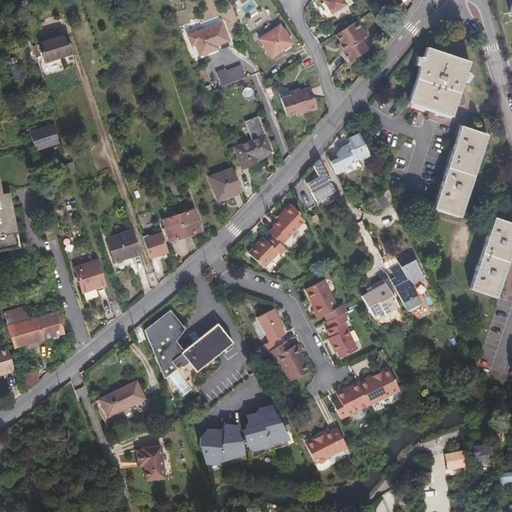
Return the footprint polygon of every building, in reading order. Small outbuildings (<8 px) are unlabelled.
[(343,4),(340,0),(322,0),(321,1),(329,13),(343,4)] [(218,22),(189,33),(198,54),(226,43),(218,22)] [(276,22),(255,34),(266,53),(287,40),(276,22)] [(366,36),(357,22),(336,36),(340,43),(345,50),(344,54),(348,61),(352,61),(368,50),(361,40),(366,36)] [(66,34),(39,43),(45,61),(72,53),(66,34)] [(468,59),(424,45),(407,100),(450,115),(468,59)] [(221,85),(245,76),(241,64),(226,70),(225,67),(215,71),(221,85)] [(305,106),(306,109),(317,104),(308,83),(298,87),(297,85),(288,89),(289,92),(280,96),(287,113),(299,108),(305,106)] [(265,132),(258,114),(244,119),(251,137),(265,132)] [(486,133),(460,124),(432,207),(458,215),(486,133)] [(54,128),(32,135),(37,152),(59,145),(54,128)] [(265,132),(234,144),(242,164),(272,152),(265,132)] [(360,135),(350,139),(360,161),(370,156),(360,135)] [(337,192),(320,160),(315,166),(320,177),(308,184),(318,202),(337,192)] [(219,173),(227,196),(244,190),(235,166),(219,173)] [(221,199),(227,196),(219,173),(212,175),(221,199)] [(317,204),(303,178),(294,188),(306,210),(317,204)] [(359,190),(363,198),(373,192),(369,184),(359,190)] [(0,252),(8,251),(18,250),(20,249),(10,194),(2,195),(0,186),(0,252)] [(179,187),(173,189),(176,199),(182,197),(179,187)] [(398,201),(392,189),(385,192),(391,204),(398,201)] [(273,226),(268,232),(271,235),(280,243),(304,219),(299,214),(300,212),(291,203),(282,211),(284,213),(280,217),(272,225),(273,226)] [(195,210),(180,215),(187,235),(202,230),(195,210)] [(187,235),(180,215),(165,219),(172,240),(187,235)] [(511,244),(511,222),(493,216),(469,287),(495,296),(511,244)] [(312,220),(316,229),(322,225),(317,217),(312,220)] [(116,264),(140,256),(132,232),(107,241),(116,264)] [(150,258),(169,251),(163,232),(144,239),(150,258)] [(363,241),(359,234),(354,237),(357,244),(360,243),(363,241)] [(279,254),(285,248),(280,243),(271,235),(266,240),(264,238),(256,246),(254,245),(248,251),(263,266),(277,252),(279,254)] [(262,237),(254,245),(256,246),(264,238),(262,237)] [(18,250),(8,251),(10,259),(19,257),(18,250)] [(387,271),(408,313),(421,306),(412,286),(424,280),(425,283),(428,282),(413,252),(397,260),(400,265),(387,271)] [(97,289),(106,286),(98,262),(76,269),(84,291),(97,287),(97,289)] [(385,315),(399,308),(384,281),(370,289),(372,293),(369,295),(363,298),(373,318),(384,312),(385,315)] [(325,315),(329,322),(345,314),(348,312),(344,305),(338,308),(324,282),(306,291),(313,303),(317,310),(314,311),(318,318),(325,315)] [(5,308),(9,322),(27,316),(23,303),(5,308)] [(28,320),(10,325),(15,346),(64,332),(58,311),(28,320)] [(144,328),(164,377),(175,369),(176,370),(179,368),(181,369),(187,364),(195,373),(231,344),(215,325),(182,351),(174,342),(183,330),(168,311),(144,328)] [(265,346),(268,353),(283,345),(280,339),(285,336),(282,330),(284,329),(275,311),(259,319),(270,343),(265,346)] [(329,322),(328,323),(331,329),(328,330),(331,338),(334,343),(332,344),(336,353),(340,352),(342,358),(356,351),(354,345),(355,344),(345,322),(348,321),(345,314),(329,322)] [(268,353),(267,353),(271,361),(277,357),(290,383),(308,374),(300,357),(302,356),(297,347),(290,350),(287,343),(283,345),(268,353)] [(69,344),(59,347),(63,360),(73,357),(69,344)] [(15,372),(8,347),(0,349),(0,372),(3,372),(5,375),(15,372)] [(110,350),(98,360),(104,368),(116,358),(110,350)] [(23,374),(35,370),(33,366),(28,367),(24,354),(18,356),(23,374)] [(370,404),(371,405),(400,391),(390,369),(360,384),(370,404)] [(29,393),(40,384),(36,370),(35,370),(23,374),(28,390),(29,393)] [(135,379),(98,394),(105,411),(142,396),(135,379)] [(370,404),(360,384),(359,383),(338,393),(340,399),(333,402),(341,419),(370,404)] [(277,435),(266,412),(249,422),(260,443),(277,435)] [(249,422),(234,430),(245,451),(260,443),(249,422)] [(341,451),(347,447),(338,430),(332,433),(331,431),(325,434),(325,436),(315,441),(314,439),(307,443),(322,474),(332,469),(333,459),(342,454),(341,451)] [(237,456),(224,436),(211,443),(223,463),(237,456)] [(211,443),(198,452),(210,472),(223,463),(211,443)] [(135,451),(136,462),(142,461),(142,468),(144,482),(163,479),(159,447),(141,449),(141,450),(135,451)] [(491,463),(490,448),(480,448),(480,463),(491,463)] [(470,465),(469,457),(452,459),(454,468),(470,465)]
